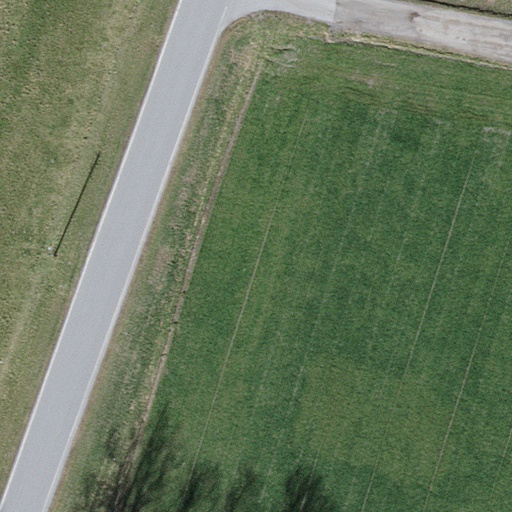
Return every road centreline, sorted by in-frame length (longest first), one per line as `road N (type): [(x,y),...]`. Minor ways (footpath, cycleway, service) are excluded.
road 1 (unclassified): [(19,511),(205,0)]
road 2 (track): [(332,0),(511,39)]
